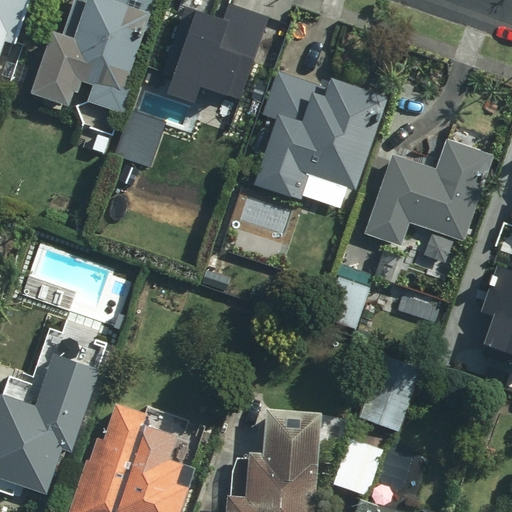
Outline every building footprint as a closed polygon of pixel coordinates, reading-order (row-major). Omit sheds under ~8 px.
[(0,0),(0,47),(3,37),(15,40),(27,0),(0,0)] [(120,86),(139,24),(150,27),(158,0),(108,0),(107,4),(94,0),(70,0),(59,37),(45,33),(24,99),(63,111),(73,77),(90,82),(84,104),(118,114),(126,88),(120,86)] [(222,44),(166,25),(140,100),(196,119),(205,92),(251,107),(274,40),(229,25),(222,44)] [(300,202),(307,178),(354,192),(382,100),(283,70),(248,186),(300,202)] [(166,124),(128,110),(112,157),(150,170),(166,124)] [(399,247),(406,226),(462,244),(490,159),(440,142),(431,171),(387,157),(361,235),(399,247)] [(486,346),(511,354),(511,263),(503,261),(494,290),(503,293),(486,346)] [(369,290),(335,277),(321,317),(355,329),(369,290)] [(29,408),(0,398),(0,480),(44,496),(60,451),(66,453),(94,373),(47,357),(29,408)] [(371,376),(356,419),(398,433),(413,390),(371,376)] [(175,511),(188,471),(165,464),(173,439),(140,429),(145,416),(110,405),(99,441),(92,439),(69,511),(175,511)] [(307,511),(313,416),(259,413),(256,458),(242,457),(240,499),(224,498),(223,511),(307,511)] [(430,457),(394,448),(382,491),(418,501),(430,457)]
